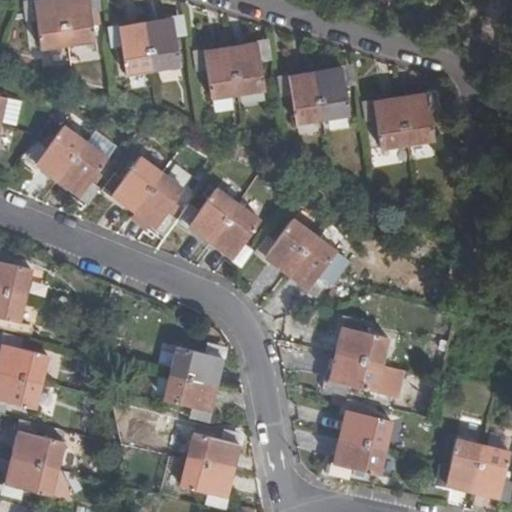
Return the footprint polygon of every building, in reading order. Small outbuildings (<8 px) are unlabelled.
[(95,10),(93,0),(50,0),(29,3),(31,18),(37,18),(41,47),(92,39),(88,11),(95,10)] [(511,41),(511,0),(510,0),(502,39),(511,41)] [(179,34),(177,21),(114,28),(116,44),(122,44),(126,72),(177,65),(173,35),(179,34)] [(265,58),(263,43),(197,53),(199,69),(208,67),(212,97),(263,89),(258,60),(265,58)] [(349,83),(346,69),(283,79),(285,93),(291,92),(296,121),(346,113),(342,85),(349,83)] [(434,109),(432,93),(366,103),(368,118),(375,117),(381,147),(432,139),(427,110),(434,109)] [(3,99),(0,113),(0,123),(15,127),(20,102),(3,99)] [(87,182),(105,159),(64,128),(45,152),(39,148),(31,159),(84,198),(92,186),(87,182)] [(163,213),(181,190),(140,159),(122,183),(116,179),(107,190),(159,229),(168,217),(163,213)] [(241,245),(258,221),(217,190),(198,214),(193,211),(185,222),(238,261),(246,250),(241,245)] [(316,274),(334,249),(292,221),(275,245),(270,242),(261,253),(314,291),(322,279),(316,274)] [(0,316),(15,320),(28,271),(0,264),(0,260),(1,257),(0,257),(0,316)] [(374,390),(386,339),(357,332),(357,326),(345,323),(329,385),(343,389),(344,383),(374,390)] [(32,406),(45,357),(15,350),(17,343),(3,340),(0,353),(0,405),(1,405),(3,399),(32,406)] [(206,416),(220,353),(206,349),(204,356),(177,349),(165,398),(193,406),(192,413),(206,416)] [(377,472),(389,422),(360,415),(361,409),(348,406),(332,468),(346,472),(348,466),(377,472)] [(49,493),(62,444),(33,436),(35,429),(20,426),(4,488),(18,492),(21,485),(49,493)] [(222,502),(238,440),(224,436),(222,442),(194,435),(181,484),(209,492),(209,499),(222,502)] [(501,481),(507,453),(457,440),(451,470),(444,469),(441,482),(503,498),(507,483),(501,481)]
